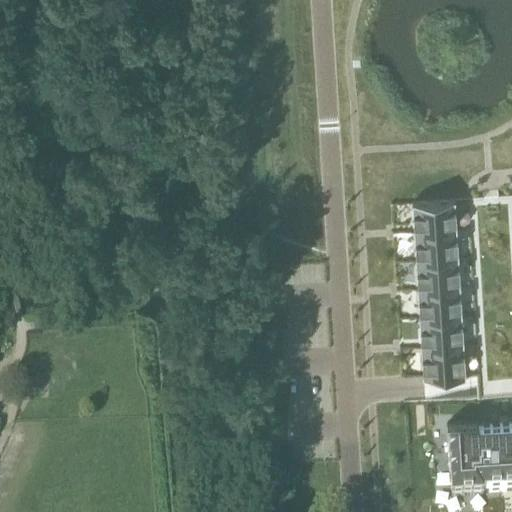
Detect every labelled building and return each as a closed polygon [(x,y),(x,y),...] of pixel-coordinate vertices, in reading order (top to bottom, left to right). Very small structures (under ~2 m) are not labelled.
[(454,199),(412,202),(414,232),(456,229),(454,199)] [(456,229),(414,232),(415,261),(458,258),(456,229)] [(458,258),(415,261),(417,289),(460,287),(458,258)] [(460,287),(417,289),(419,318),(462,315),(460,287)] [(462,315),(419,318),(421,347),(463,344),(462,315)] [(463,344),(421,347),(423,377),(465,374),(463,344)] [(478,421),(447,423),(448,444),(447,444),(449,478),(450,478),(451,499),(482,497),(482,494),(511,492),(511,422),(478,424),(478,421)]
